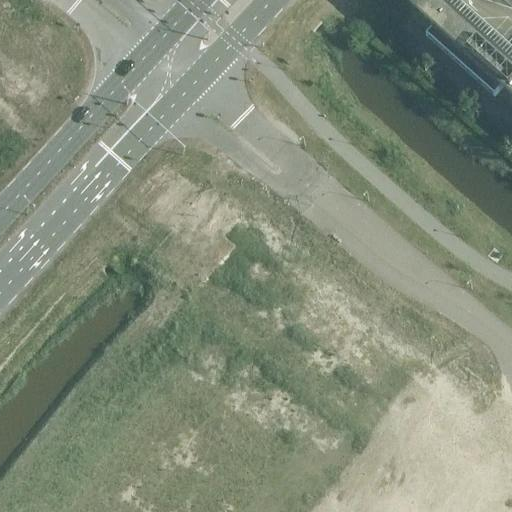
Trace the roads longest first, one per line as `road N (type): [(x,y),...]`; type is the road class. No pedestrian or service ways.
road 1 (secondary): [(0,285),(171,105)]
road 2 (unclassified): [(321,193),(511,352)]
road 3 (secondary): [(136,70),(0,215)]
road 4 (unclassified): [(171,105),(270,183),(321,193)]
road 5 (unclassified): [(321,193),(200,74)]
